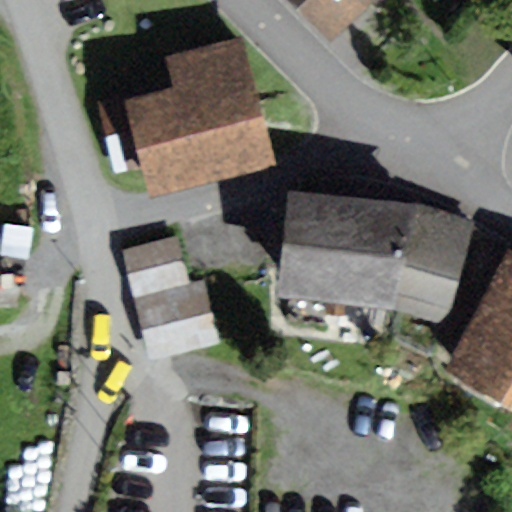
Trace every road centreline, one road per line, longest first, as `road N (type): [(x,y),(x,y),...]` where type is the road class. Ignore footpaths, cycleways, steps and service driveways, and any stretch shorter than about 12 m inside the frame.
road 1 (residential): [(21,0),(89,221),(102,290),(103,347),(70,511)]
road 2 (residential): [(422,160),(252,0)]
road 3 (residential): [(511,67),(422,160)]
